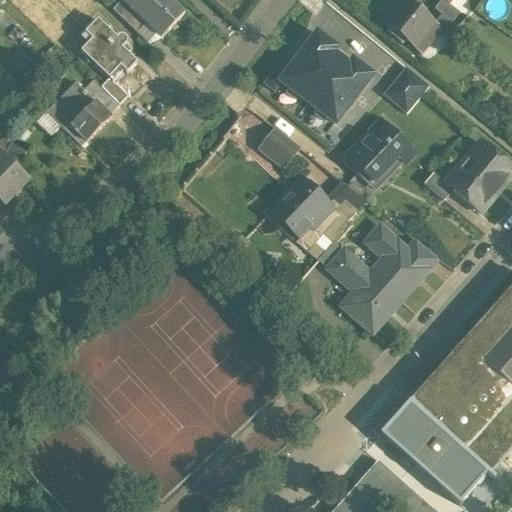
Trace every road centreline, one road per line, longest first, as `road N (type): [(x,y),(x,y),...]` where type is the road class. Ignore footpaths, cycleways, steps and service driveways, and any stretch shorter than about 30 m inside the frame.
road 1 (residential): [(283,0),(154,158),(41,238),(0,252)]
road 2 (residential): [(413,356),(268,511)]
road 3 (unknown): [(246,47),(367,154)]
road 4 (residential): [(511,245),(413,356)]
